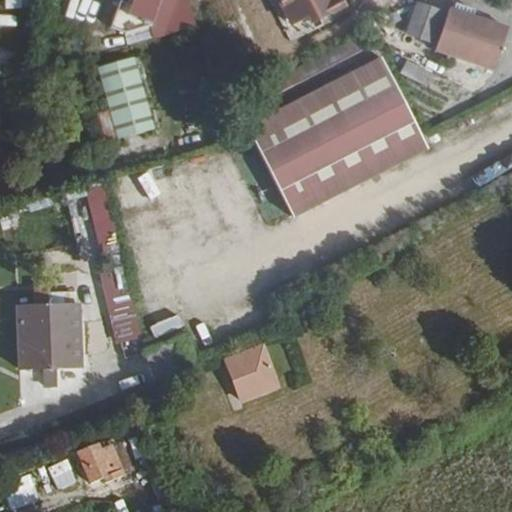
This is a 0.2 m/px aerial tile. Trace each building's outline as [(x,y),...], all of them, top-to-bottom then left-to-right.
[(32,0),(3,0),(4,9),(33,8),(32,0)] [(151,11),(154,0),(49,0),(48,7),(124,32),(151,11)] [(184,0),(173,0),(161,39),(196,30),(184,0)] [(270,0),(288,38),(345,11),(338,0),(300,0),(293,3),(291,0),(270,0)] [(409,38),(428,45),(441,9),(421,3),(409,38)] [(493,75),(509,28),(450,8),(431,53),(493,75)] [(0,9),(0,37),(18,38),(19,10),(0,9)] [(0,68),(15,69),(16,46),(0,45),(0,68)] [(419,139),(383,57),(247,122),(283,204),(419,139)] [(100,70),(117,131),(148,121),(130,60),(100,70)] [(424,83),(428,70),(403,61),(400,75),(424,83)] [(511,112),(511,99),(492,108),(498,119),(511,112)] [(151,131),(148,121),(117,131),(119,140),(151,131)] [(125,209),(172,196),(163,165),(116,178),(125,209)] [(137,264),(139,291),(171,288),(169,269),(183,268),(181,241),(159,243),(160,262),(137,264)] [(113,345),(138,342),(127,262),(102,265),(113,345)] [(76,306),(19,308),(19,373),(86,370),(86,357),(77,357),(76,306)] [(281,381),(260,344),(246,351),(267,389),(281,381)] [(227,364),(249,399),(267,389),(246,351),(227,364)] [(134,450),(127,437),(109,444),(114,459),(134,450)] [(99,449),(93,444),(71,454),(84,486),(100,480),(103,486),(118,479),(105,446),(99,449)] [(56,490),(76,482),(68,462),(48,469),(56,490)]
